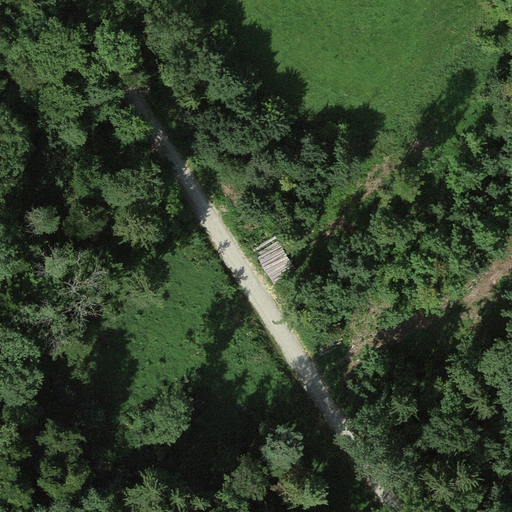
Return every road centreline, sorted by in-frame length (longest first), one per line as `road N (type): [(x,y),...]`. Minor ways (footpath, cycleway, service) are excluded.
road 1 (track): [(72,0),(393,511)]
road 2 (track): [(155,137),(37,253),(0,260)]
